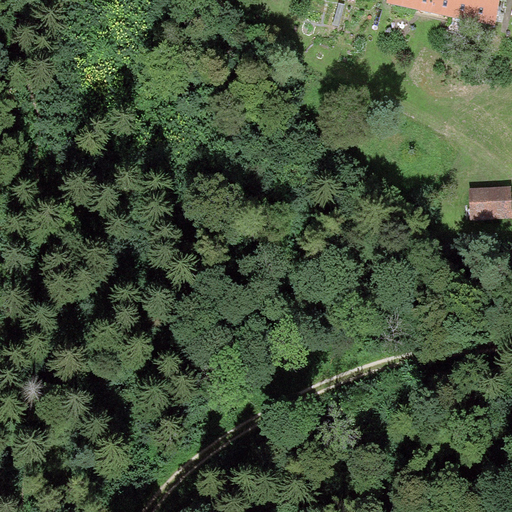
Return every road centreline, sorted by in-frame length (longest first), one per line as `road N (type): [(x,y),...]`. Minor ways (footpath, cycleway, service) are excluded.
road 1 (track): [(108,511),(148,387),(202,307),(311,220),(437,152)]
road 2 (track): [(511,344),(379,361),(341,374),(243,425),(180,472),(146,511)]
road 3 (track): [(243,425),(511,469)]
